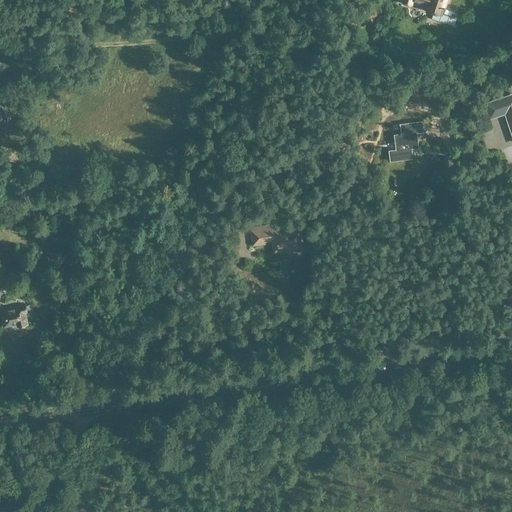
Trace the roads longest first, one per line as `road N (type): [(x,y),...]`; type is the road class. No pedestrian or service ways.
road 1 (unclassified): [(109,407),(111,378),(295,0)]
road 2 (primary): [(109,407),(511,353)]
road 3 (track): [(191,511),(109,420),(84,421)]
road 4 (unclassified): [(22,511),(87,410)]
